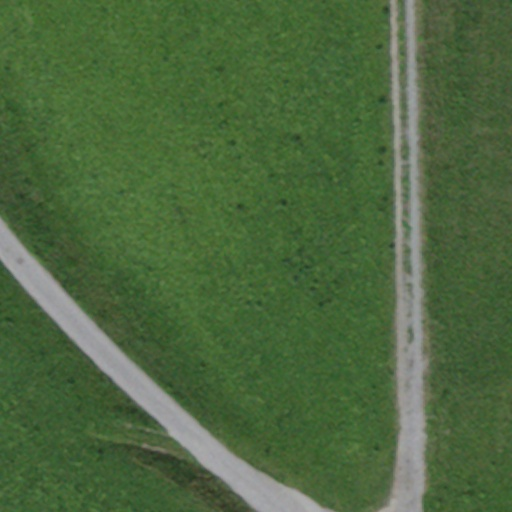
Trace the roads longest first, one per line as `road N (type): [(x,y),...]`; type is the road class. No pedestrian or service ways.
road 1 (track): [(404,511),(410,462),(397,0)]
road 2 (track): [(0,231),(274,511)]
